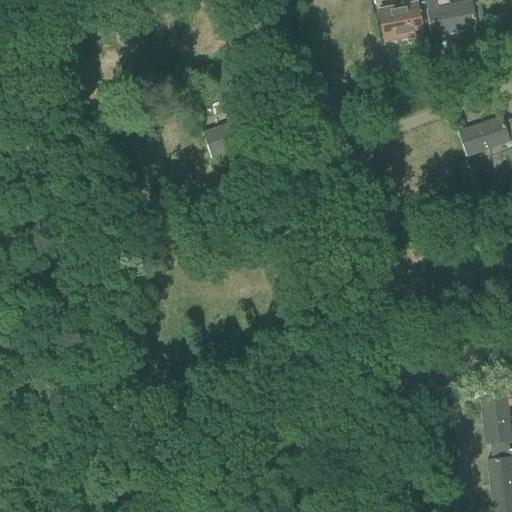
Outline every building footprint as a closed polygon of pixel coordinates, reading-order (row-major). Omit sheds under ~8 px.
[(383,43),(422,36),(414,0),(398,0),(400,8),(377,12),(383,43)] [(423,0),(426,10),(431,37),(475,28),(474,23),(483,22),(479,4),(472,5),(471,2),(435,9),(433,0),(423,0)] [(60,56),(63,76),(64,80),(75,77),(73,70),(92,66),(90,56),(117,50),(113,26),(68,34),(71,54),(60,56)] [(231,125),(202,135),(210,159),(252,144),(241,111),(228,115),(231,125)] [(458,134),(466,158),(508,143),(507,142),(511,139),(511,128),(510,121),(501,124),(500,120),(458,134)] [(483,207),(483,209),(502,211),(503,210),(503,208),(504,199),(485,196),(483,207)] [(511,260),(498,262),(501,297),(511,296),(511,260)] [(490,445),(491,454),(508,452),(507,443),(510,443),(505,399),(481,401),(485,446),(490,445)] [(487,462),(491,506),(511,504),(511,468),(511,459),(509,459),(508,452),(491,454),(492,462),(487,462)]
